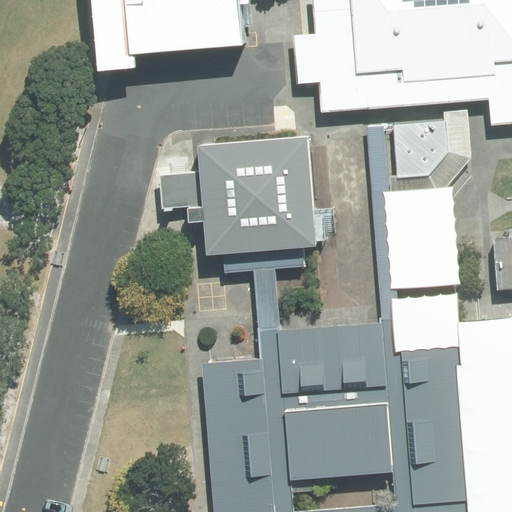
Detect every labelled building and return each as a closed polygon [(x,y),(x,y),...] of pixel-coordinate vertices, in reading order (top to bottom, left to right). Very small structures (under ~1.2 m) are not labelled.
[(139,49),(247,40),(246,30),(254,29),(251,0),(96,0),(102,67),(140,64),(139,49)] [(441,98),(511,91),(511,0),(317,0),(321,31),(297,33),(301,81),(322,79),(325,109),(441,98)] [(449,119),(397,124),(401,175),(433,173),(451,152),(449,119)] [(320,240),(310,130),(202,139),(204,170),(163,174),(166,207),(191,205),(192,216),(207,215),(210,249),(225,248),(227,271),(307,264),(305,241),(320,240)] [(449,187),(384,192),(391,289),(457,284),(449,187)] [(500,286),(511,285),(511,234),(497,236),(500,286)] [(489,511),(488,495),(474,496),(462,339),(404,344),(402,314),(384,316),(384,319),(281,327),(260,328),(262,354),(204,359),(215,511),(489,511)]
